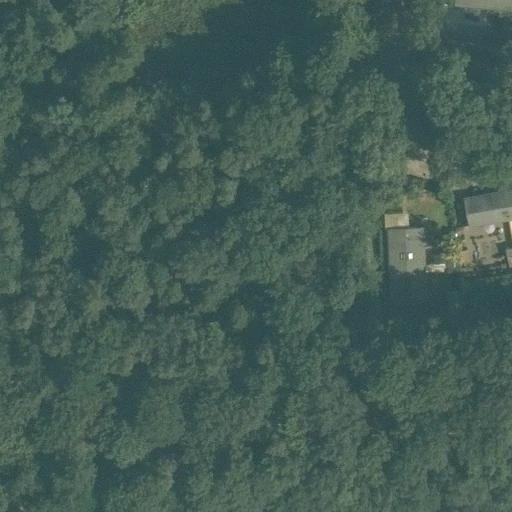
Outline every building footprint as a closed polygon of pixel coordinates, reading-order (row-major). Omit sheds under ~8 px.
[(509,217),(504,191),(465,198),(470,224),(509,217)] [(392,265),(423,263),(422,226),(390,228),(392,265)] [(461,269),(472,269),(470,249),(447,251),(449,271),(461,269)] [(445,253),(433,254),(434,263),(446,261),(445,253)] [(425,300),(423,263),(392,265),(394,302),(425,300)] [(464,304),(463,284),(447,285),(448,305),(464,304)]
